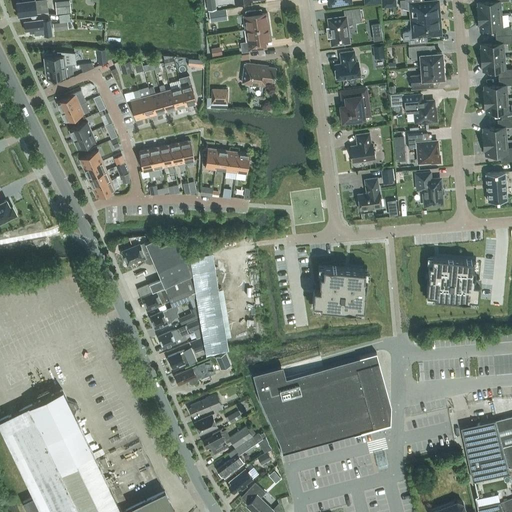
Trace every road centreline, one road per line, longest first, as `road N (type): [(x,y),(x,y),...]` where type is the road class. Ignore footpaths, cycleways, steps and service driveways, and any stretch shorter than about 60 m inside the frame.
road 1 (tertiary): [(215,511),(77,214)]
road 2 (residential): [(337,237),(303,0)]
road 3 (residential): [(462,226),(456,129),(465,80),(457,0)]
road 4 (residential): [(22,102),(96,71),(139,199)]
road 5 (residential): [(462,226),(337,237)]
road 6 (tertiary): [(77,214),(22,102)]
